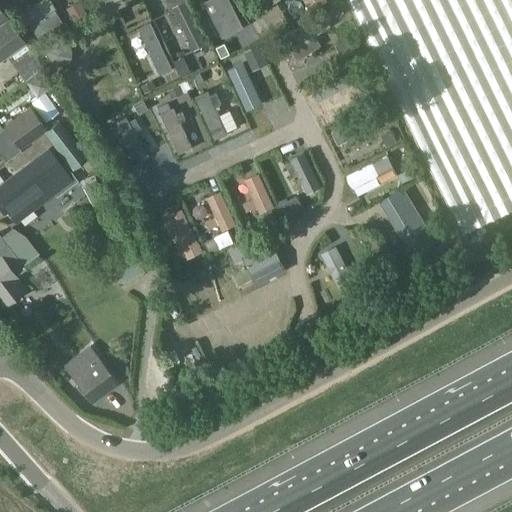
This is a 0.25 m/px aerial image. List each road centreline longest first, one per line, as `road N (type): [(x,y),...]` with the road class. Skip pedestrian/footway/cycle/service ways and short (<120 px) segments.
road 1 (unclassified): [(0,364),(70,425),(118,450),(163,451),(205,439),(511,273)]
road 2 (motorway): [(511,387),(276,511)]
road 3 (motorway): [(391,511),(511,447)]
